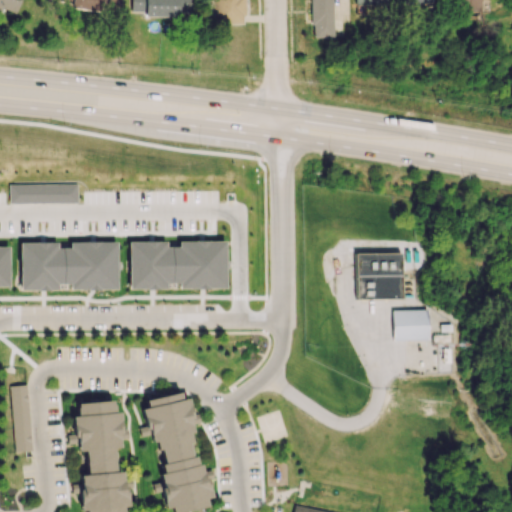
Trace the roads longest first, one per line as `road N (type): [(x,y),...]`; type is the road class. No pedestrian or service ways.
road 1 (residential): [(0,210),(230,213),(237,317)]
road 2 (residential): [(275,0),(283,317)]
road 3 (residential): [(0,319),(283,317)]
road 4 (primary): [(0,105),(279,138)]
road 5 (primary): [(278,109),(0,77)]
road 6 (primary): [(511,144),(278,109)]
road 7 (primary): [(279,138),(511,173)]
